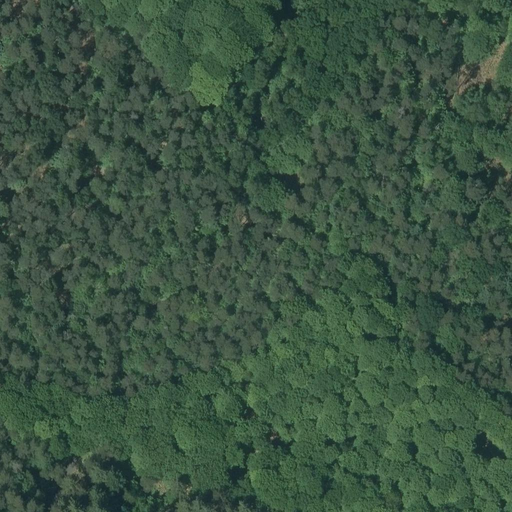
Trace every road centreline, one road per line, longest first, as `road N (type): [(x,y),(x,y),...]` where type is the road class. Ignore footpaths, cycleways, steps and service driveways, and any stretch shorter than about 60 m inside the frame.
road 1 (track): [(100,442),(93,435),(98,427),(127,406),(178,393),(277,348),(314,315),(459,124),(511,37)]
road 2 (unclassified): [(49,511),(71,462),(108,439),(162,444),(352,511)]
